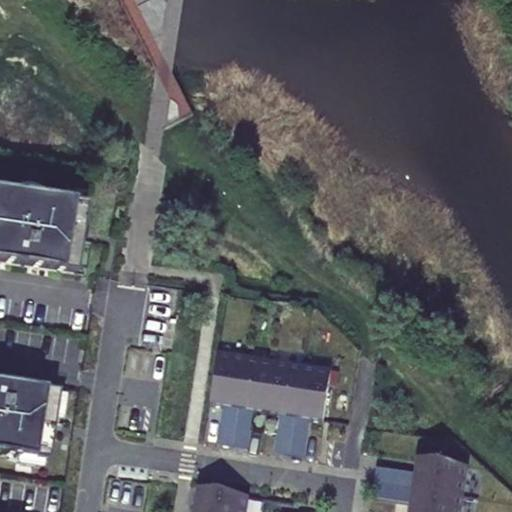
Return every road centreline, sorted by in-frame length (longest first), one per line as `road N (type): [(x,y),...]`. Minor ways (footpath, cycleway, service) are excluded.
road 1 (residential): [(345,511),(349,485),(97,447)]
road 2 (residential): [(121,289),(97,447)]
